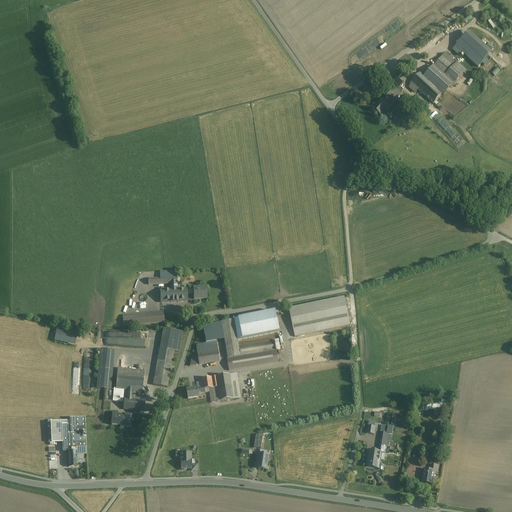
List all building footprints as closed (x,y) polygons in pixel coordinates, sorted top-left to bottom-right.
[(469,32),(452,49),(459,55),(461,52),(478,67),(492,53),(469,32)] [(456,63),(445,53),(434,66),(445,76),(448,78),(459,66),(456,63)] [(457,62),(456,63),(459,66),(448,78),(445,76),(444,76),(453,84),(466,70),(457,62)] [(453,84),(444,76),(434,66),(424,77),(443,95),(453,84)] [(497,67),(492,73),(495,76),(500,71),(497,67)] [(406,80),(398,73),(391,80),(399,87),(406,80)] [(420,73),(411,83),(412,84),(417,89),(424,95),(433,85),(420,73)] [(424,95),(433,104),(442,94),(433,85),(424,95)] [(396,89),(391,95),(389,94),(385,98),(391,103),(391,102),(393,103),(401,94),(396,89)] [(385,98),(380,103),(379,102),(373,108),(381,115),(384,111),(386,113),(391,106),(390,105),(391,103),(385,98)] [(442,127),(450,135),(454,131),(447,123),(442,127)] [(177,272),(160,272),(160,279),(148,279),(148,285),(170,284),(170,290),(177,289),(177,284),(177,272)] [(206,288),(193,288),(193,289),(194,295),(194,299),(202,299),(202,300),(207,299),(206,288)] [(170,290),(160,290),(161,303),(176,302),(182,302),(187,302),(187,295),(186,290),(186,289),(177,289),(170,290)] [(344,297),(289,309),(295,337),(350,326),(344,297)] [(163,313),(123,317),(123,326),(153,323),(164,322),(163,313)] [(234,320),(222,322),(222,323),(223,331),(228,359),(277,351),(275,342),(239,348),(234,320)] [(220,332),(218,324),(202,327),(204,335),(220,332)] [(57,327),(54,341),(76,345),(79,331),(57,327)] [(183,332),(163,329),(160,348),(169,350),(174,351),(179,352),(183,332)] [(217,342),(196,345),(198,356),(219,353),(217,342)] [(166,366),(169,350),(160,348),(157,364),(165,366),(166,366)] [(114,352),(100,350),(97,388),(110,390),(114,352)] [(174,351),(169,350),(166,366),(163,387),(167,388),(174,351)] [(228,359),(227,359),(229,371),(279,363),(277,351),(228,359)] [(219,353),(198,356),(199,365),(220,361),(219,353)] [(198,356),(192,357),(190,366),(199,365),(198,356)] [(165,366),(157,364),(153,385),(163,387),(166,366),(165,366)] [(144,371),(118,368),(116,389),(124,390),(127,390),(142,392),(144,371)] [(230,375),(217,377),(218,388),(232,386),(231,382),(230,375)] [(213,378),(202,380),(203,388),(203,390),(205,390),(209,389),(214,388),(213,378)] [(232,386),(218,388),(220,401),(234,399),(232,386)] [(124,390),(116,389),(114,388),(113,394),(120,394),(120,398),(123,398),(124,390)] [(197,388),(186,390),(188,399),(198,397),(198,396),(198,394),(202,394),(205,393),(205,390),(203,390),(203,388),(197,389),(197,388)] [(214,388),(209,389),(211,403),(220,402),(220,401),(218,388),(214,388)] [(142,392),(127,390),(127,399),(141,400),(142,392)] [(127,399),(124,398),(123,409),(144,412),(145,400),(141,400),(127,399)] [(434,409),(447,405),(445,399),(432,404),(434,409)] [(123,417),(117,416),(118,412),(117,412),(113,412),(111,425),(112,425),(112,424),(122,426),(123,426),(123,417)] [(131,417),(127,417),(127,415),(123,415),(123,417),(123,426),(122,426),(122,427),(130,428),(131,417)] [(85,418),(70,419),(70,424),(71,424),(71,431),(70,431),(70,435),(86,434),(85,418)] [(65,425),(61,425),(62,425),(63,450),(71,450),(70,435),(70,431),(71,431),(71,424),(70,424),(65,425)] [(388,433),(381,432),(379,439),(387,441),(389,434),(388,433)] [(86,434),(70,435),(71,450),(71,452),(77,452),(77,456),(86,456),(86,434)] [(387,441),(379,439),(377,452),(382,452),(381,453),(385,454),(385,453),(387,441)] [(269,452),(260,450),(257,468),(266,469),(269,452)] [(377,452),(369,451),(366,467),(379,469),(381,453),(382,452),(377,452)] [(71,452),(68,452),(69,467),(78,467),(77,460),(77,456),(77,452),(71,452)] [(191,453),(181,454),(181,458),(179,458),(179,461),(181,461),(181,469),(191,469),(191,465),(191,460),(191,453)] [(430,471),(423,470),(423,474),(424,474),(422,481),(433,483),(434,478),(433,478),(434,474),(434,472),(430,471)]
